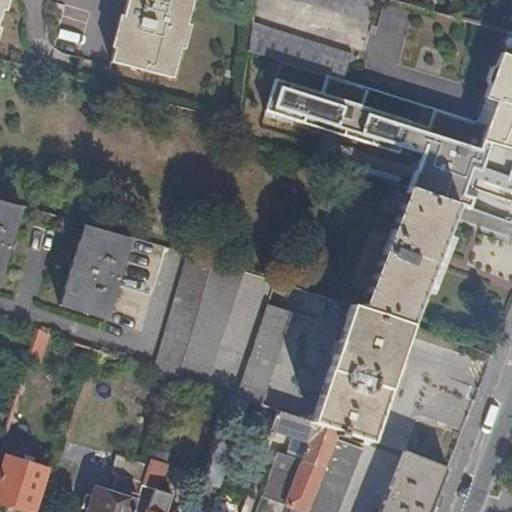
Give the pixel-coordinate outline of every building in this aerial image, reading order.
[(63,8),(65,4),(51,0),(48,0),(46,3),(63,8)] [(127,0),(122,18),(132,21),(129,29),(120,27),(110,63),(172,80),(193,0),(127,0)] [(291,0),(367,21),(373,0),(291,0)] [(132,21),(122,18),(120,27),(129,29),(132,21)] [(325,78),(340,83),(349,56),(298,40),(251,25),(247,53),(278,63),(325,78)] [(511,158),(508,171),(511,172),(511,33),(507,32),(495,66),(488,70),(484,81),(487,87),(483,99),(495,104),(487,127),(475,123),(474,124),(484,127),(479,141),(511,150),(511,158)] [(511,172),(508,171),(474,159),(479,141),(484,127),(474,124),(425,109),(419,127),(353,107),(359,89),(340,83),(325,78),(320,96),(274,81),(264,113),(398,156),(400,150),(421,157),(419,162),(511,191),(511,172)] [(483,99),(475,123),(487,127),(495,104),(483,99)] [(474,159),(508,171),(511,158),(511,150),(479,141),(474,159)] [(415,192),(451,204),(456,187),(420,175),(415,192)] [(389,315),(411,324),(456,206),(451,204),(415,192),(406,189),(360,307),(389,315)] [(0,277),(22,207),(0,200),(0,277)] [(107,319),(130,238),(84,224),(83,225),(60,305),(107,319)] [(189,255),(155,369),(175,376),(180,377),(213,262),(189,255)] [(213,262),(180,377),(205,386),(244,272),(213,262)] [(256,343),(237,396),(262,405),(272,378),(294,313),(268,304),(256,343)] [(372,442),(412,324),(411,324),(389,315),(360,307),(351,304),(323,385),(310,423),(336,431),(344,435),(345,433),(372,442)] [(38,328),(32,348),(43,351),(49,332),(38,328)] [(297,417),(276,410),(270,428),(292,436),(294,432),(309,438),(301,461),(323,468),(333,439),(335,435),(336,431),(310,423),(297,418),(297,417)] [(334,511),(358,448),(333,439),(323,468),(307,511),(334,511)] [(363,445),(355,475),(378,481),(386,451),(363,445)] [(404,450),(402,455),(429,464),(431,461),(404,450)] [(307,511),(323,468),(301,461),(276,453),(261,496),(292,507),(305,511),(307,511)] [(133,511),(142,484),(148,465),(117,455),(111,473),(116,474),(110,492),(96,488),(94,494),(87,492),(83,506),(89,508),(88,511),(133,511)] [(402,455),(378,511),(430,511),(448,468),(431,461),(429,464),(402,455)] [(0,472),(0,500),(35,511),(48,469),(5,456),(0,472)] [(146,511),(163,511),(166,508),(170,493),(158,490),(165,467),(149,462),(148,465),(142,484),(154,488),(146,511)] [(211,485),(196,481),(188,505),(203,510),(211,485)]
